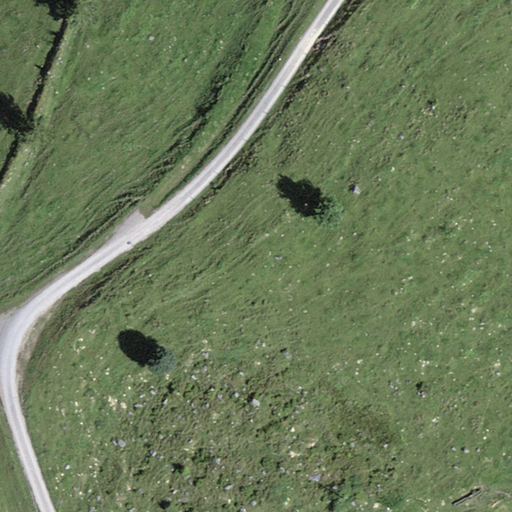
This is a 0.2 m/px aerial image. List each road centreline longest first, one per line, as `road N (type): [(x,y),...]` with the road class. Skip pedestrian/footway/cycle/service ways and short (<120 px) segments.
road 1 (track): [(338,0),(224,158),(168,215),(12,330),(5,392),(45,511)]
road 2 (track): [(275,0),(223,115),(126,229),(125,245)]
